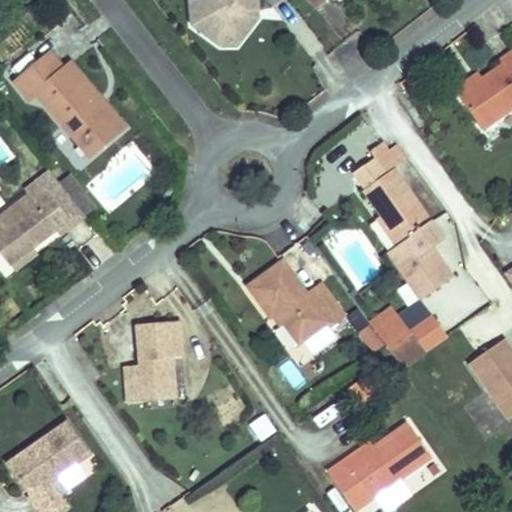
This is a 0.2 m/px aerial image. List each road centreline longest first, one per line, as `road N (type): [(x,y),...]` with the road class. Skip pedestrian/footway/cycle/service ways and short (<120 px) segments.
road 1 (residential): [(0,363),(216,208)]
road 2 (residential): [(281,151),(479,0)]
road 3 (unknown): [(163,246),(278,430)]
road 4 (unknown): [(37,336),(158,511)]
road 5 (unknown): [(364,88),(485,251)]
road 6 (residential): [(220,144),(107,0)]
road 7 (residential): [(216,208),(245,221),(275,210),(290,182),(281,151)]
